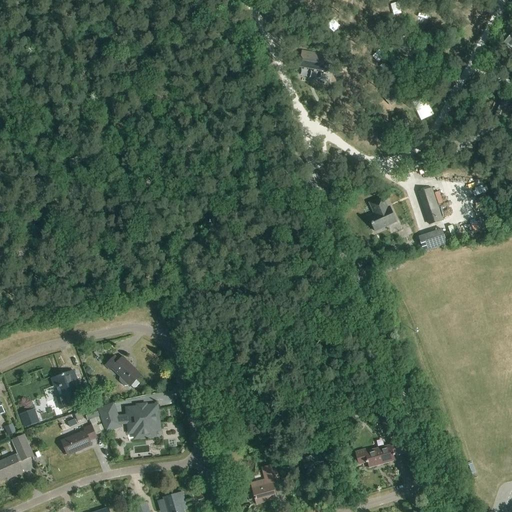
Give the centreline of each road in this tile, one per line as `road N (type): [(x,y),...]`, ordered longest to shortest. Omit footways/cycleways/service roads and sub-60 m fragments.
road 1 (unclassified): [(436,476),(312,181)]
road 2 (residential): [(0,365),(49,345),(147,330),(173,355),(203,458)]
road 3 (track): [(305,127),(371,163),(414,152),(500,0)]
road 4 (residential): [(12,511),(107,475),(203,458)]
road 5 (track): [(308,146),(289,83),(245,0)]
